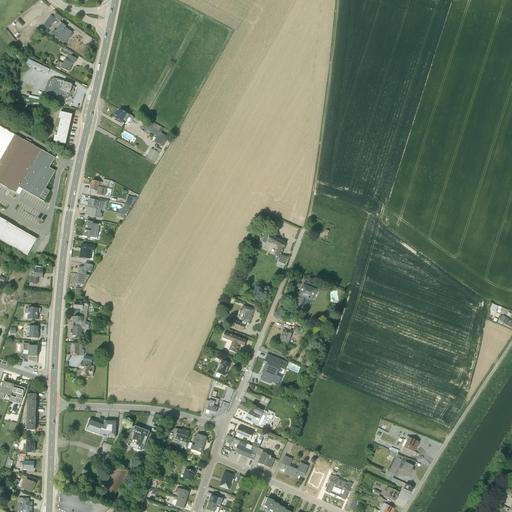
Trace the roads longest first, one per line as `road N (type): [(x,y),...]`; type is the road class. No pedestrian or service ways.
road 1 (secondary): [(110,29),(69,211),(53,382)]
road 2 (track): [(337,0),(302,232)]
road 3 (residential): [(223,428),(302,232)]
road 4 (unclassified): [(404,511),(511,342)]
road 5 (residential): [(223,428),(143,408),(52,405)]
road 6 (residential): [(341,511),(213,457)]
